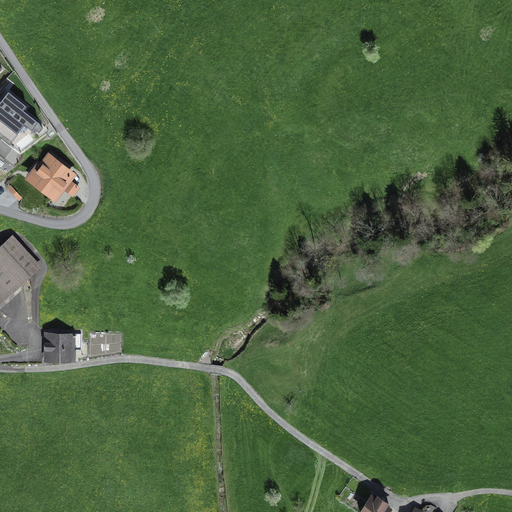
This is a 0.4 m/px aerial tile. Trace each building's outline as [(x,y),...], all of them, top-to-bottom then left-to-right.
[(29,112),(2,91),(0,93),(0,128),(10,137),(29,112)] [(74,175),(46,154),(26,180),(54,201),(74,175)] [(13,240),(0,251),(0,301),(38,269),(13,240)] [(74,334),(46,333),(45,360),(73,361),(74,334)] [(376,500),(372,497),(361,511),(387,511),(390,509),(385,506),(387,503),(378,497),(376,500)]
